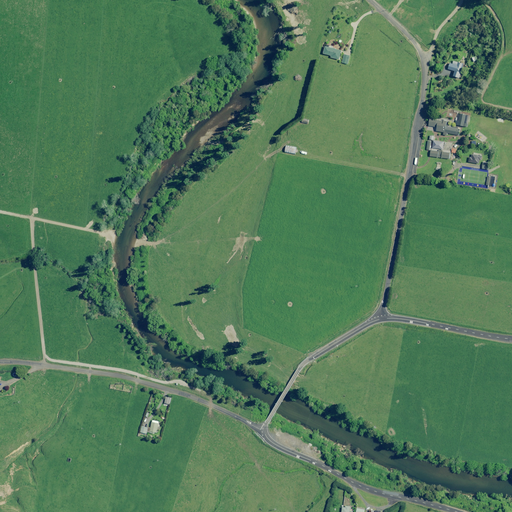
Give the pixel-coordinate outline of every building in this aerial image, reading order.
[(342,51),(326,46),(324,54),(332,56),(331,57),(340,60),(342,51)] [(351,56),(344,54),(342,63),(348,64),(351,56)] [(464,64),(459,62),(458,65),(450,63),(449,69),(455,71),(454,76),(460,78),(464,64)] [(467,108),(452,105),(451,111),(466,114),(467,108)] [(464,117),(456,116),(455,127),(463,128),(464,117)] [(444,122),(427,120),(426,127),(435,129),(434,133),(441,134),(441,136),(445,137),(446,135),(457,137),(458,129),(444,127),(444,122)] [(445,142),(434,141),(433,148),(444,149),(445,142)] [(298,147),(288,145),(286,152),(297,154),(298,147)] [(448,154),(428,151),(427,157),(447,160),(448,154)] [(480,157),(468,155),(467,164),(479,166),(480,157)] [(160,422),(153,420),(150,433),(154,434),(154,432),(157,433),(158,429),(160,430),(161,427),(159,426),(160,422)]
